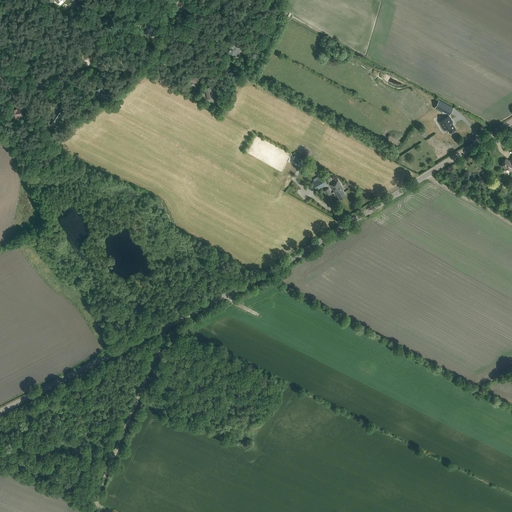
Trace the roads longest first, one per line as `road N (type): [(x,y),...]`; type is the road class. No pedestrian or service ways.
road 1 (tertiary): [(0,411),(273,270),(511,121)]
road 2 (track): [(269,0),(154,71),(88,65),(34,79),(0,66)]
road 3 (track): [(163,327),(91,511)]
